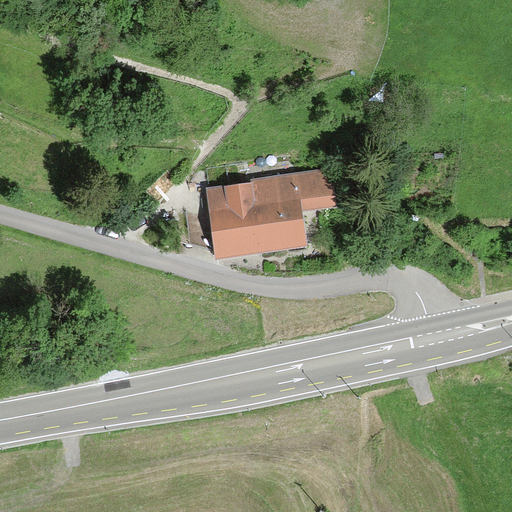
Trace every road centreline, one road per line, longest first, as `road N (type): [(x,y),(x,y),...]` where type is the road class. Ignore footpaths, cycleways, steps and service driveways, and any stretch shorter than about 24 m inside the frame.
road 1 (unclassified): [(432,336),(415,288),(383,277),(279,285),(0,216)]
road 2 (primary): [(0,423),(432,336)]
road 3 (track): [(463,511),(419,382)]
